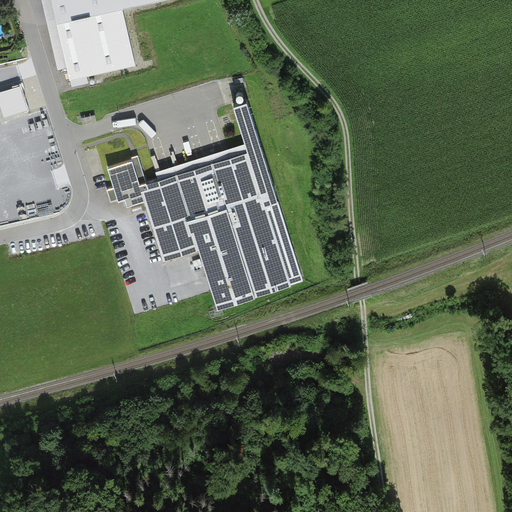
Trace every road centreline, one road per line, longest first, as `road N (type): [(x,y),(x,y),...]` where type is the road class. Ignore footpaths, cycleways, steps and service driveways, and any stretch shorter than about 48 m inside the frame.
road 1 (track): [(385,511),(347,132),(331,96),(257,0)]
road 2 (residential): [(21,0),(80,201),(70,219),(0,238)]
road 3 (unknown): [(64,136),(175,103),(203,141)]
